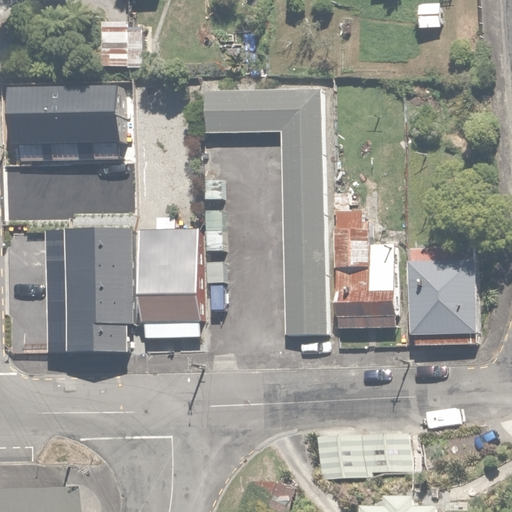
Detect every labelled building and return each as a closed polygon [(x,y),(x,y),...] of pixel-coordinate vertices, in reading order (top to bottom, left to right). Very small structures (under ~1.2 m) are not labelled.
[(446,0),(420,1),(421,28),(447,27),(446,0)] [(134,18),(101,20),(103,66),(132,65),(132,80),(153,79),(151,29),(134,30),(134,18)] [(333,337),(327,85),(206,88),(208,140),(281,138),(286,338),(333,337)] [(15,91),(16,145),(124,143),(123,88),(15,91)] [(126,153),(1,157),(3,221),(129,216),(126,153)] [(372,210),(337,211),(341,331),(402,329),(399,242),(373,243),(372,210)] [(142,230),(143,325),(148,325),(148,338),(204,337),(203,229),(183,229),(183,216),(160,216),(160,230),(142,230)] [(133,231),(70,234),(76,354),(139,351),(133,231)] [(480,244),(414,244),(416,336),(421,336),(421,344),(482,343),(480,244)] [(323,435),(323,477),(374,477),(374,469),(416,469),(416,434),(323,435)] [(271,494),(254,485),(239,511),(290,511),(305,486),(282,474),(271,494)] [(63,511),(63,490),(0,492),(0,511),(63,511)] [(376,506),(369,506),(369,511),(446,511),(446,506),(423,506),(423,495),(376,496),(376,506)]
